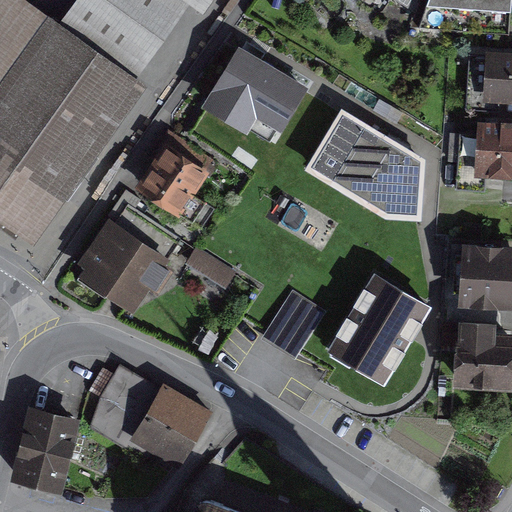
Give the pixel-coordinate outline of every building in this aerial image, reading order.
[(207,0),(76,0),(63,19),(35,0),(0,0),(0,215),(35,240),(151,76),(142,69),(191,1),(202,9),(207,0)] [(511,26),(511,0),(431,0),(425,22),(511,26)] [(511,45),(490,45),(488,95),(511,95),(511,45)] [(281,129),(304,91),(241,53),(209,107),(246,129),(256,114),(281,129)] [(511,115),(479,114),(476,174),(511,175),(511,115)] [(427,153),(367,117),(330,178),(390,215),(425,216),(427,153)] [(166,148),(138,190),(177,217),(206,175),(166,148)] [(165,262),(109,225),(82,265),(89,270),(83,279),(130,311),(148,285),(154,289),(165,273),(159,270),(165,262)] [(511,240),(466,239),(463,306),(511,307),(511,240)] [(240,264),(199,241),(188,259),(229,283),(240,264)] [(426,309),(376,280),(333,353),(383,383),(426,309)] [(459,381),(510,384),(511,352),(511,339),(491,339),(492,324),(463,322),(459,381)] [(133,431),(181,459),(210,409),(161,381),(156,386),(118,366),(100,389),(92,422),(133,431)] [(76,415),(34,405),(18,472),(60,482),(76,415)] [(261,511),(208,493),(201,511),(261,511)]
